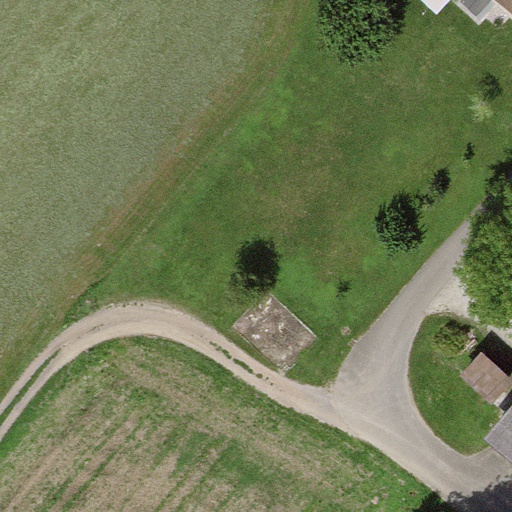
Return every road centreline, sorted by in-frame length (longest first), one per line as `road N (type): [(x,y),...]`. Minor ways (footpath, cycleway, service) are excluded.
road 1 (track): [(380,421),(265,364),(217,322),(158,319),(70,369),(0,453)]
road 2 (residential): [(511,193),(402,308),(373,374),(380,421),(469,511)]
